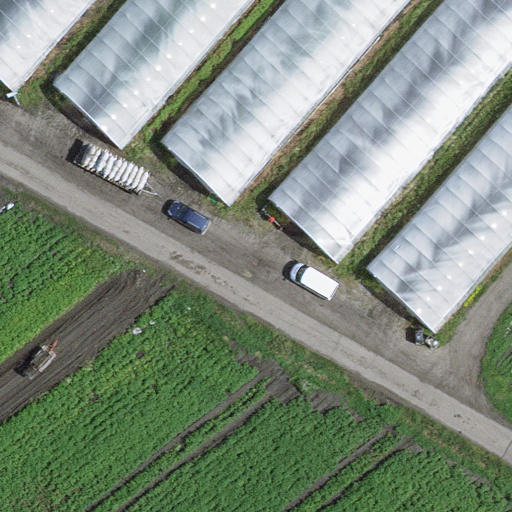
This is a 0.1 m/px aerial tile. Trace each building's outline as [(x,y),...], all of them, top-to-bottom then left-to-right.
[(0,0),(0,64),(29,89),(104,0),(0,0)] [(130,0),(55,89),(129,152),(258,0),(130,0)] [(296,0),(170,154),(246,216),(423,0),(296,0)] [(353,269),(511,76),(511,0),(449,0),(278,207),(353,269)] [(511,105),(369,273),(442,335),(511,252),(511,105)]
